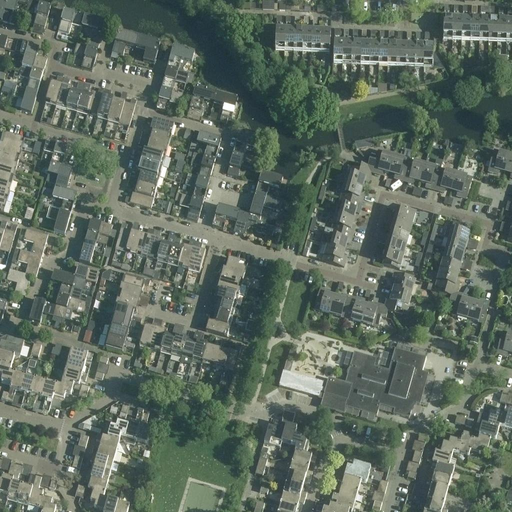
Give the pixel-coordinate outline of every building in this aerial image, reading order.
[(0,0),(0,22),(8,24),(11,14),(4,12),(7,1),(0,0)] [(6,0),(7,1),(4,12),(11,14),(8,24),(15,26),(18,16),(15,15),(17,5),(27,8),(25,12),(26,13),(29,2),(29,0),(6,0)] [(50,8),(29,2),(26,13),(36,15),(31,32),(42,35),(50,8)] [(268,11),(277,11),(277,5),(274,5),(274,2),(268,2),(268,11)] [(64,11),(58,33),(69,36),(71,25),(81,28),(85,17),(64,11)] [(106,23),(85,17),(81,28),(91,31),(87,48),(86,48),(98,51),(106,23)] [(452,42),(453,19),(444,19),(443,41),(452,42)] [(462,19),(453,19),(452,42),(461,42),(462,19)] [(471,20),(462,19),(461,42),(470,42),(471,20)] [(480,20),(471,20),(470,42),(479,43),(480,20)] [(489,20),(480,20),(479,43),(488,43),(489,20)] [(498,21),(489,20),(488,43),(497,43),(498,21)] [(507,21),(498,21),(497,43),(506,44),(507,21)] [(284,52),(285,30),(276,29),(275,52),(284,52)] [(294,30),(285,30),(284,52),(293,53),(294,30)] [(303,30),(294,30),(293,53),(302,53),(303,30)] [(302,53),(311,54),(312,31),(303,30),(302,53)] [(321,31),(312,31),(311,54),(320,54),(321,31)] [(329,54),(330,32),(321,31),(320,54),(329,54)] [(118,32),(113,48),(112,53),(122,57),(125,46),(136,49),(139,38),(118,32)] [(17,43),(0,38),(0,61),(1,61),(4,52),(14,54),(17,43)] [(154,65),(160,44),(139,38),(136,49),(145,52),(143,62),(154,65)] [(38,49),(17,43),(14,54),(24,57),(21,67),(32,70),(34,63),(36,57),(38,49)] [(334,43),(333,65),(342,65),(343,43),(334,43)] [(342,65),(351,66),(352,43),(343,43),(342,65)] [(351,66),(360,66),(361,44),(352,43),(351,66)] [(360,66),(369,67),(370,44),(361,44),(360,66)] [(369,67),(378,67),(379,44),(370,44),(369,67)] [(378,67),(387,67),(388,45),(379,44),(378,67)] [(92,72),(98,51),(86,48),(87,48),(76,45),(73,56),(84,59),(81,69),(92,72)] [(387,67),(396,68),(397,45),(388,45),(387,67)] [(396,68),(405,68),(406,46),(397,45),(396,68)] [(405,68),(414,69),(415,46),(406,46),(405,68)] [(414,69),(423,69),(424,46),(415,46),(414,69)] [(433,47),(424,46),(423,69),(432,69),(433,47)] [(173,48),(173,50),(167,69),(178,72),(183,73),(183,69),(188,64),(191,65),(194,54),(173,48)] [(34,63),(45,66),(47,60),(36,57),(34,63)] [(37,94),(43,73),(45,66),(34,63),(32,70),(21,67),(20,73),(15,71),(13,78),(18,79),(18,78),(29,81),(26,91),(37,94)] [(167,69),(161,90),(172,93),(172,92),(175,82),(186,85),(189,75),(183,73),(178,72),(167,69)] [(51,83),(45,104),(55,107),(63,79),(57,78),(55,84),(51,83)] [(69,81),(63,79),(55,107),(66,110),(72,89),(67,87),(69,81)] [(84,85),(78,83),(76,90),(72,89),(66,110),(76,113),(84,85)] [(76,113),(87,116),(93,95),(88,93),(90,87),(84,85),(76,113)] [(20,112),(24,113),(31,115),(37,94),(26,91),(16,88),(14,92),(9,90),(8,97),(23,101),(20,112)] [(195,88),(189,109),(196,111),(193,121),(200,123),(203,113),(200,112),(203,102),(213,104),(216,94),(195,88)] [(105,91),(99,89),(97,96),(93,95),(87,116),(97,119),(105,91)] [(161,90),(155,111),(166,114),(169,103),(180,106),(183,95),(172,92),(172,93),(161,90)] [(111,93),(105,91),(97,119),(107,122),(113,101),(109,99),(111,93)] [(231,121),(236,104),(238,100),(216,94),(213,104),(223,107),(219,123),(226,125),(227,119),(231,121)] [(107,122),(118,125),(124,104),(113,101),(107,122)] [(118,125),(129,128),(136,102),(131,101),(130,105),(124,104),(118,125)] [(189,109),(187,119),(193,121),(196,111),(189,109)] [(148,119),(147,124),(151,126),(150,131),(171,137),(174,126),(148,119)] [(141,134),(140,140),(168,148),(171,137),(150,131),(148,136),(141,134)] [(24,140),(3,134),(0,133),(0,145),(21,151),(24,140)] [(207,148),(204,158),(215,161),(221,140),(199,134),(196,145),(207,148)] [(239,134),(233,155),(243,158),(244,158),(246,148),(257,150),(260,140),(249,137),(239,134)] [(165,158),(168,148),(140,140),(138,146),(145,148),(144,152),(165,158)] [(46,141),(45,146),(43,152),(54,155),(51,165),(61,168),(67,147),(46,141)] [(0,145),(0,156),(18,161),(21,151),(0,145)] [(494,151),(488,173),(498,176),(499,172),(504,174),(509,156),(494,151)] [(136,155),(134,161),(162,169),(165,158),(144,152),(143,157),(136,155)] [(371,173),(373,174),(382,177),(383,173),(388,175),(394,157),(377,152),(374,163),(370,161),(368,167),(368,168),(371,173)] [(209,182),(209,181),(215,161),(204,158),(194,155),(191,166),(201,169),(198,179),(209,182)] [(233,155),(229,170),(227,176),(238,179),(241,168),(251,171),(254,161),(244,158),(243,158),(233,155)] [(0,167),(15,172),(18,161),(0,156),(0,167)] [(409,161),(394,157),(388,175),(395,177),(394,180),(403,183),(409,161)] [(134,161),(132,167),(139,169),(138,173),(159,179),(162,169),(134,161)] [(425,165),(409,161),(403,183),(413,185),(414,182),(420,184),(425,165)] [(51,165),(48,176),(58,179),(55,189),(66,192),(72,171),(61,168),(51,165)] [(440,170),(425,165),(420,184),(426,185),(425,189),(434,191),(440,170)] [(366,168),(361,166),(359,171),(349,168),(344,184),(362,190),(364,184),(368,185),(371,173),(368,168),(366,168)] [(0,167),(0,178),(13,182),(15,172),(0,167)] [(456,174),(440,170),(434,191),(444,194),(445,191),(451,192),(456,174)] [(130,176),(128,182),(156,189),(159,179),(138,173),(136,178),(130,176)] [(261,173),(255,194),(266,198),(267,197),(269,187),(280,190),(283,180),(261,173)] [(466,200),(471,181),(472,179),(456,174),(451,192),(457,194),(456,197),(466,200)] [(203,203),(203,202),(209,182),(198,179),(188,176),(187,177),(183,176),(181,181),(186,182),(185,187),(195,190),(192,199),(192,200),(203,203)] [(0,190),(10,193),(13,182),(0,178),(0,190)] [(128,182),(126,188),(133,190),(132,194),(153,200),(156,189),(128,182)] [(344,184),(340,200),(362,206),(364,196),(361,195),(362,190),(344,184)] [(55,189),(52,199),(62,202),(59,212),(70,216),(76,195),(66,192),(55,189)] [(0,190),(0,201),(7,203),(10,193),(0,190)] [(124,203),(150,211),(153,200),(132,194),(130,200),(126,199),(124,203)] [(255,194),(250,215),(249,215),(260,218),(263,208),(279,213),(281,206),(282,202),(276,201),(277,200),(267,197),(266,198),(255,194)] [(182,196),(179,207),(189,210),(186,220),(187,220),(197,223),(199,218),(203,203),(192,200),(192,199),(182,196)] [(340,200),(335,215),(354,221),(355,214),(359,215),(362,206),(340,200)] [(239,212),(227,209),(218,206),(212,228),(223,231),(226,220),(236,223),(239,212)] [(394,221),(412,226),(415,215),(407,213),(409,208),(400,206),(399,210),(397,210),(394,221)] [(24,220),(31,221),(34,211),(27,209),(24,220)] [(59,212),(49,209),(46,220),(56,223),(53,233),(64,236),(70,216),(59,212)] [(250,215),(239,212),(236,223),(233,233),(244,237),(246,229),(248,230),(250,229),(250,227),(257,229),(256,233),(272,237),(275,228),(264,225),(265,224),(259,222),(260,218),(249,215),(250,215)] [(335,215),(331,231),(353,237),(356,227),(352,226),(354,221),(335,215)] [(111,231),(112,227),(91,221),(85,242),(96,245),(99,235),(114,239),(116,233),(111,231)] [(394,221),(391,231),(409,236),(412,226),(394,221)] [(0,245),(0,252),(9,255),(16,229),(11,227),(10,232),(5,231),(7,224),(6,223),(0,245)] [(467,245),(470,234),(461,232),(462,225),(453,223),(451,229),(447,228),(444,238),(467,245)] [(127,226),(122,225),(115,251),(125,254),(131,233),(126,231),(127,226)] [(136,257),(146,260),(154,231),(148,230),(146,237),(142,236),(136,257)] [(42,258),(47,237),(26,231),(23,241),(33,244),(31,254),(31,255),(42,258)] [(160,233),(154,231),(146,260),(157,263),(163,241),(158,240),(160,233)] [(331,231),(327,247),(345,252),(346,246),(350,247),(353,237),(331,231)] [(391,231),(388,241),(406,246),(409,236),(391,231)] [(125,254),(136,257),(142,236),(131,233),(125,254)] [(169,236),(167,243),(163,241),(157,263),(167,265),(175,237),(169,236)] [(181,239),(175,237),(167,265),(177,268),(183,247),(179,246),(181,239)] [(464,255),(467,245),(444,238),(441,248),(446,250),(464,255)] [(190,241),(189,242),(188,248),(183,247),(177,268),(188,271),(196,243),(190,241)] [(388,241),(385,251),(404,257),(406,246),(388,241)] [(85,242),(79,263),(90,266),(93,256),(103,259),(103,258),(109,260),(112,249),(106,248),(96,245),(85,242)] [(202,245),(196,243),(188,271),(199,275),(205,253),(200,252),(202,245)] [(322,262),(340,268),(344,269),(347,259),(343,258),(345,252),(327,247),(322,262)] [(461,265),(464,255),(446,250),(443,260),(461,265)] [(36,279),(42,258),(31,255),(31,254),(21,251),(19,258),(13,257),(12,264),(17,265),(18,263),(28,265),(25,275),(25,276),(31,277),(36,279)] [(385,251),(382,262),(383,262),(382,267),(400,271),(400,267),(404,257),(385,251)] [(244,276),(247,265),(226,259),(225,264),(218,262),(216,268),(244,276)] [(458,276),(461,265),(443,260),(440,271),(458,276)] [(96,285),(99,274),(78,268),(74,278),(75,278),(72,289),(82,292),(85,282),(96,285)] [(253,278),(244,276),(216,268),(215,274),(221,276),(220,280),(241,286),(250,289),(253,278)] [(25,275),(9,271),(8,275),(3,273),(1,281),(17,285),(14,295),(25,298),(31,277),(25,276),(25,275)] [(444,295),(449,297),(451,297),(456,294),(459,283),(456,282),(458,276),(440,271),(435,287),(445,290),(444,295)] [(75,278),(74,278),(59,274),(54,272),(51,284),(61,286),(60,288),(61,289),(58,296),(69,299),(72,289),(75,278)] [(415,280),(394,274),(391,284),(394,285),(393,291),(411,296),(415,280)] [(124,275),(121,286),(142,292),(143,286),(148,287),(149,282),(124,275)] [(212,282),(210,288),(238,296),(241,286),(220,280),(219,284),(212,282)] [(121,286),(118,296),(139,302),(142,292),(121,286)] [(210,288),(209,294),(215,296),(214,301),(235,307),(238,296),(210,288)] [(320,290),(314,311),(330,315),(335,298),(329,296),(330,293),(320,290)] [(387,313),(394,315),(396,310),(406,313),(411,296),(393,291),(391,298),(387,297),(384,308),(387,313)] [(451,297),(449,304),(454,306),(451,316),(467,320),(472,302),(467,301),(468,297),(456,294),(451,297)] [(58,296),(55,306),(52,317),(63,320),(66,310),(83,314),(85,309),(78,307),(80,302),(69,299),(58,296)] [(118,296),(115,306),(136,312),(139,302),(118,296)] [(330,315),(346,320),(352,299),(342,296),(341,299),(335,298),(330,315)] [(346,320),(361,324),(366,306),(360,305),(361,301),(352,299),(346,320)] [(29,322),(39,325),(40,325),(43,314),(52,317),(55,306),(35,301),(29,322)] [(206,303),(204,309),(232,317),(235,307),(214,301),(213,305),(206,303)] [(483,325),(489,303),(479,301),(478,304),(472,302),(467,320),(483,325)] [(385,320),(387,314),(387,313),(384,308),(373,305),(372,308),(366,306),(361,324),(377,329),(380,318),(385,320)] [(115,306),(112,317),(140,325),(142,320),(132,318),(134,312),(136,313),(136,312),(115,306)] [(204,309),(203,315),(210,317),(208,322),(229,328),(232,317),(204,309)] [(139,329),(140,325),(112,317),(109,327),(128,333),(130,327),(139,329)] [(405,322),(411,333),(419,328),(414,318),(405,322)] [(207,327),(205,333),(226,338),(229,328),(208,322),(207,327)] [(139,347),(150,350),(156,329),(145,326),(139,347)] [(109,327),(106,338),(135,346),(136,341),(126,339),(128,333),(109,327)] [(150,350),(160,353),(166,332),(156,329),(150,350)] [(160,353),(171,356),(177,335),(172,334),(172,336),(166,335),(167,332),(166,332),(160,353)] [(199,334),(195,333),(192,342),(186,340),(181,359),(191,362),(199,334)] [(511,335),(503,333),(501,341),(499,345),(494,344),(492,351),(497,353),(497,355),(506,358),(507,354),(511,355),(511,335)] [(191,362),(202,365),(207,346),(201,345),(204,335),(199,334),(191,362)] [(171,356),(181,359),(186,340),(180,339),(181,336),(177,335),(171,356)] [(1,341),(0,344),(0,352),(14,357),(19,359),(24,342),(7,337),(6,343),(1,341)] [(103,349),(104,349),(122,354),(124,347),(133,350),(135,346),(106,338),(103,349)] [(220,340),(216,339),(213,348),(207,346),(202,365),(212,368),(220,340)] [(212,368),(222,371),(228,350),(227,352),(222,350),(225,341),(220,340),(212,368)] [(32,351),(40,353),(41,347),(34,345),(32,351)] [(234,374),(239,356),(241,348),(236,347),(234,351),(228,350),(222,371),(229,373),(227,379),(232,381),(233,374),(234,374)] [(68,361),(84,365),(86,360),(91,362),(92,356),(71,350),(68,361)] [(279,388),(285,390),(289,391),(317,399),(319,399),(321,393),(324,394),(323,396),(345,402),(341,415),(343,415),(344,415),(346,409),(361,413),(376,417),(380,407),(394,411),(393,415),(409,420),(411,413),(410,412),(412,404),(417,405),(420,406),(424,390),(428,375),(422,373),(426,359),(410,354),(394,350),(388,372),(374,368),(376,360),(354,354),(349,370),(350,370),(348,377),(347,377),(345,384),(328,380),(325,390),(322,389),(323,384),(283,372),(279,388)] [(0,363),(11,367),(14,357),(0,352),(0,363)] [(99,364),(106,366),(108,360),(101,358),(99,364)] [(68,361),(65,371),(86,377),(88,371),(83,370),(84,365),(68,361)] [(0,381),(11,384),(12,384),(15,373),(10,372),(11,367),(0,363),(0,375),(2,376),(0,381)] [(65,371),(62,381),(74,384),(74,385),(78,386),(80,381),(85,383),(86,377),(65,371)] [(11,384),(8,395),(9,395),(7,402),(12,404),(15,391),(20,393),(25,376),(15,373),(12,384),(11,384)] [(35,379),(25,376),(20,393),(25,394),(21,407),(27,408),(35,379)] [(46,382),(35,379),(27,408),(33,410),(36,397),(41,399),(46,382)] [(71,395),(74,385),(74,384),(62,381),(61,386),(56,385),(53,396),(64,399),(65,394),(71,395)] [(56,385),(46,382),(41,399),(46,400),(42,413),(48,414),(53,396),(56,385)] [(322,401),(320,409),(337,413),(341,415),(345,402),(323,396),(322,401)] [(507,398),(501,396),(499,403),(505,405),(507,398)] [(126,416),(128,408),(122,407),(120,414),(126,416)] [(143,413),(138,411),(134,423),(129,422),(127,427),(128,427),(125,439),(124,444),(134,446),(135,442),(143,413)] [(143,413),(135,442),(146,445),(151,428),(145,427),(149,414),(143,413)] [(273,429),(268,428),(263,445),(280,449),(281,444),(285,427),(286,423),(287,423),(289,415),(283,414),(281,421),(282,421),(281,426),(275,424),(273,429)] [(479,414),(476,425),(486,428),(498,432),(499,427),(504,428),(507,417),(506,417),(496,414),(495,419),(489,417),(479,414)] [(291,429),(292,424),(295,417),(289,415),(287,423),(286,423),(285,427),(281,444),(291,447),(294,435),(295,436),(296,430),(291,429)] [(304,419),(302,427),(308,429),(310,421),(304,419)] [(107,427),(104,438),(108,439),(107,439),(119,442),(120,437),(125,439),(128,427),(127,427),(117,424),(116,430),(111,428),(107,427)] [(486,428),(476,425),(474,431),(480,432),(478,437),(490,441),(495,442),(498,432),(486,428)] [(463,432),(463,433),(460,443),(457,454),(468,457),(469,452),(472,441),(467,439),(469,434),(463,432)] [(306,456),(309,445),(304,444),(305,439),(295,436),(294,435),(291,447),(296,448),(294,453),(306,456)] [(97,437),(96,442),(101,443),(99,448),(116,453),(119,442),(107,439),(108,439),(104,438),(97,436),(97,437)] [(417,443),(425,445),(426,439),(419,437),(417,443)] [(469,452),(480,455),(481,450),(487,452),(490,441),(478,437),(477,442),(472,441),(469,452)] [(451,458),(453,453),(457,454),(460,443),(450,440),(448,445),(443,444),(440,454),(451,458)] [(93,451),(91,457),(113,463),(116,453),(99,448),(98,453),(93,451)] [(310,463),(314,465),(316,459),(306,456),(294,453),(291,463),(308,468),(310,463)] [(449,468),(451,458),(440,454),(435,453),(433,458),(428,456),(427,462),(432,464),(432,463),(448,468),(449,468)] [(91,457),(90,463),(95,464),(93,469),(110,473),(113,463),(91,457)] [(310,480),(312,474),(307,473),(308,468),(291,463),(289,474),(310,480)] [(360,483),(365,484),(370,468),(353,463),(352,469),(347,467),(344,478),(360,483)] [(432,463),(432,464),(431,464),(430,469),(436,471),(434,475),(451,480),(454,469),(449,468),(448,468),(432,463)] [(14,479),(15,474),(17,467),(11,465),(8,478),(2,476),(1,481),(2,482),(0,487),(0,493),(8,496),(13,479),(14,479)] [(107,484),(110,473),(93,469),(92,474),(87,472),(86,478),(107,484)] [(416,475),(409,473),(407,479),(415,481),(416,475)] [(304,484),(309,485),(310,480),(289,474),(286,484),(303,489),(304,484)] [(448,491),(451,480),(434,475),(433,480),(428,479),(426,485),(431,486),(448,491)] [(17,504),(28,507),(36,478),(30,476),(26,489),(22,488),(17,504)] [(357,493),(360,483),(344,478),(339,476),(337,482),(342,484),(341,488),(357,493)] [(38,492),(41,479),(36,478),(28,507),(38,510),(41,498),(42,498),(43,493),(38,492)] [(104,494),(107,484),(86,478),(84,483),(89,485),(87,490),(92,492),(93,491),(104,494)] [(17,504),(22,488),(17,486),(19,481),(14,479),(13,479),(8,496),(6,501),(17,504)] [(57,484),(51,482),(49,490),(55,491),(57,484)] [(306,495),(301,494),(303,489),(286,484),(283,495),(304,501),(306,495)] [(443,506),(445,500),(447,493),(448,491),(431,486),(430,489),(427,501),(443,506)] [(386,490),(378,487),(377,493),(374,493),(373,497),(383,500),(386,490)] [(354,504),(357,493),(341,488),(339,493),(334,492),(332,497),(354,504)] [(93,509),(104,511),(107,500),(103,499),(104,494),(93,491),(92,492),(89,502),(95,503),(93,509)] [(298,505),(303,506),(304,501),(283,495),(280,505),(296,510),(298,505)] [(351,511),(354,504),(332,497),(331,503),(336,505),(334,511),(351,511)] [(372,509),(380,511),(383,500),(373,497),(372,502),(374,502),(374,503),(372,509)] [(43,511),(42,511),(54,511),(56,508),(50,507),(52,501),(42,498),(41,498),(38,510),(43,511)] [(115,511),(118,503),(107,500),(104,511),(103,511),(115,511)] [(424,511),(445,511),(442,511),(443,506),(427,501),(424,511)] [(118,503),(115,511),(126,511),(129,506),(118,503)]
